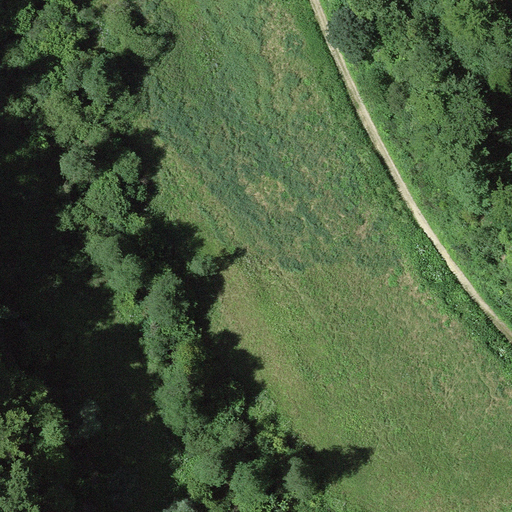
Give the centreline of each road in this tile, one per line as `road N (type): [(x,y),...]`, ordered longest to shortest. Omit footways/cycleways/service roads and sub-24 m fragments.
road 1 (track): [(310,0),(450,264),(511,333)]
road 2 (track): [(72,511),(0,304)]
